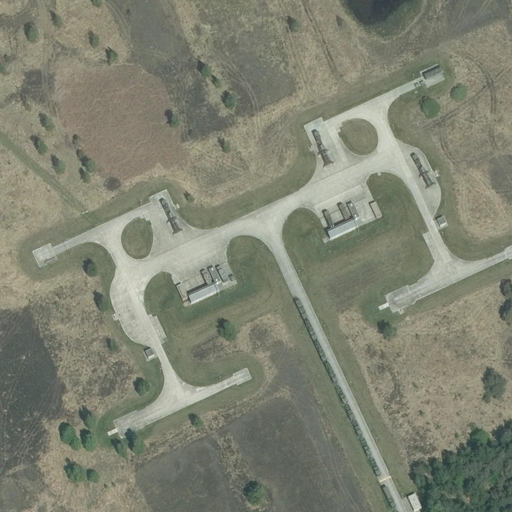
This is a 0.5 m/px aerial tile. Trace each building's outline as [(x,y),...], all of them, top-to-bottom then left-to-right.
[(353,204),(348,207),(354,221),(359,219),(353,204)] [(370,206),(375,216),(376,219),(382,216),(376,204),(370,206)] [(440,227),(446,225),(443,218),(437,221),(440,227)] [(215,285),(221,283),(214,269),(209,271),(215,285)] [(182,300),(188,298),(182,285),(176,287),(182,300)] [(152,350),(145,353),(148,359),(154,356),(152,350)] [(413,511),(414,511),(421,509),(415,495),(408,499),(413,511)]
